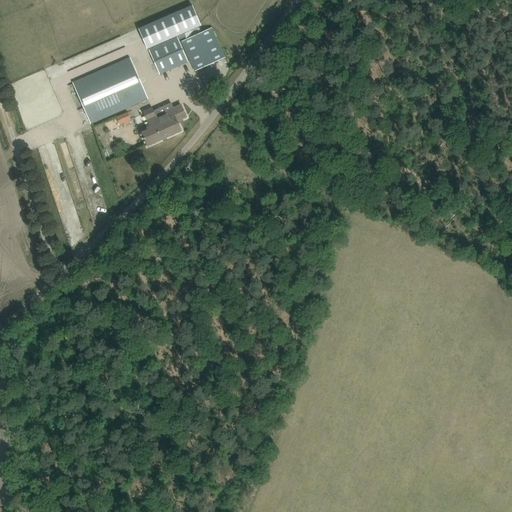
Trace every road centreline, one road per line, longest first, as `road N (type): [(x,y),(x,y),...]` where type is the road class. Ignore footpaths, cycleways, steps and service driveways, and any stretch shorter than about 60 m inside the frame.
road 1 (unclassified): [(61,277),(187,148),(296,0)]
road 2 (track): [(0,90),(61,277)]
